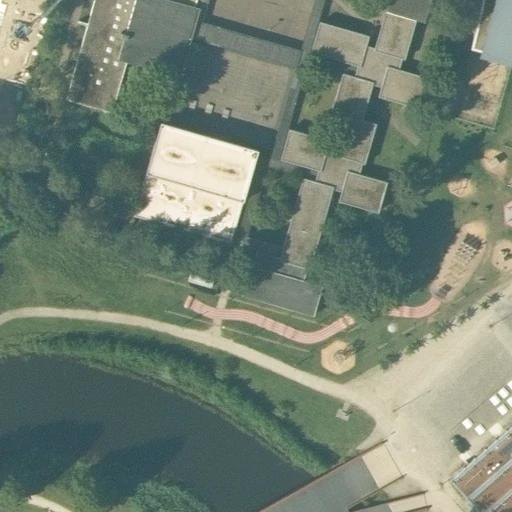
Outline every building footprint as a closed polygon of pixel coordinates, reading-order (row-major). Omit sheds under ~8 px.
[(196,0),(94,0),(67,98),(113,111),(127,60),(175,74),(186,37),(196,0)] [(312,0),(299,48),(203,21),(209,0),(196,0),(186,37),(294,68),(269,156),(259,153),(236,236),(232,234),(230,242),(244,246),(266,167),(303,177),(315,180),(319,168),(280,157),(289,127),(307,61),(343,72),(356,75),(359,64),(311,51),(319,22),(325,0),(312,0)] [(388,0),(385,11),(415,19),(423,22),(429,0),(388,0)] [(511,0),(480,0),(470,48),(481,51),(480,55),(511,63),(511,59),(511,0)] [(375,48),(365,45),(368,35),(319,22),(311,51),(359,64),(356,75),(343,72),(332,111),(346,115),(336,151),(326,148),(329,139),(289,127),(280,157),(319,168),(315,180),(303,177),(289,227),(319,235),(332,188),(341,191),(339,201),(378,212),(387,182),(360,174),(363,162),(365,162),(376,123),(362,119),(372,83),(382,86),(379,95),(417,106),(426,77),(398,69),(402,57),(404,58),(415,19),(385,11),(375,48)] [(257,148),(161,120),(136,206),(232,234),(257,148)] [(249,298),(315,311),(321,282),(305,278),(310,252),(290,248),(288,257),(258,251),(249,298)] [(511,511),(511,423),(449,479),(477,511),(511,511)]
